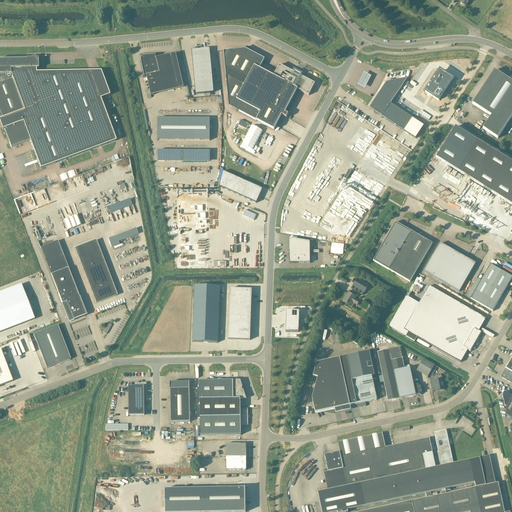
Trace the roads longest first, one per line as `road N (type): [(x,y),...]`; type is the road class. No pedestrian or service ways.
road 1 (unclassified): [(340,77),(244,30),(0,43)]
road 2 (unclassified): [(266,359),(274,210),(340,77)]
road 3 (unclassified): [(279,438),(316,312),(387,198)]
road 4 (unclassified): [(300,439),(451,405),(511,315)]
road 5 (unknown): [(76,345),(29,226),(38,213),(52,213),(65,245)]
road 6 (unknown): [(135,37),(148,106),(214,112),(210,166)]
road 7 (unclassified): [(0,405),(119,361),(155,360)]
road 8 (unclassified): [(404,173),(487,43)]
road 9 (unknown): [(90,310),(124,296),(117,271),(102,233),(65,245)]
road 10 (tertiary): [(487,43),(389,44),(363,35)]
